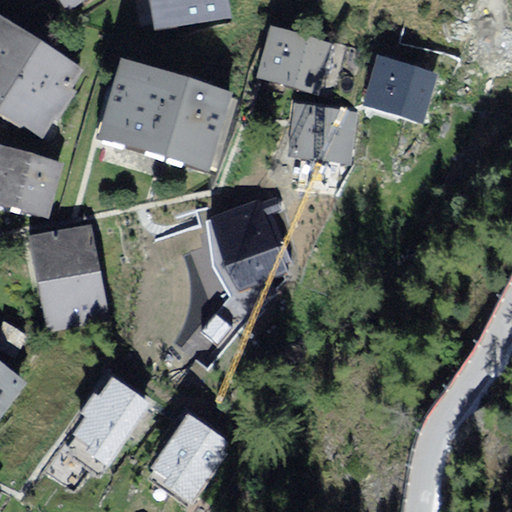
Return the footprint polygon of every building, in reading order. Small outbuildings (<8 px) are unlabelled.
[(91,0),(21,0),(50,34),(91,0)] [(227,0),(152,0),(160,42),(233,29),(227,0)] [(338,53),(276,33),(259,83),(321,103),(338,53)] [(0,47),(0,128),(43,151),(76,87),(0,47)] [(434,77),(380,64),(368,117),(422,129),(434,77)] [(236,99),(131,65),(103,150),(208,184),(236,99)] [(352,117),(296,111),(291,159),(347,165),(352,117)] [(63,172),(3,152),(0,159),(0,208),(45,224),(63,172)] [(267,219),(291,209),(281,186),(201,219),(232,296),(290,273),(267,219)] [(98,232),(27,246),(44,335),(116,321),(98,232)] [(24,337),(5,326),(0,334),(0,351),(11,359),(24,337)] [(0,374),(0,425),(24,391),(0,374)] [(146,410),(107,386),(51,474),(90,499),(146,410)] [(230,441),(182,414),(144,480),(192,508),(230,441)]
